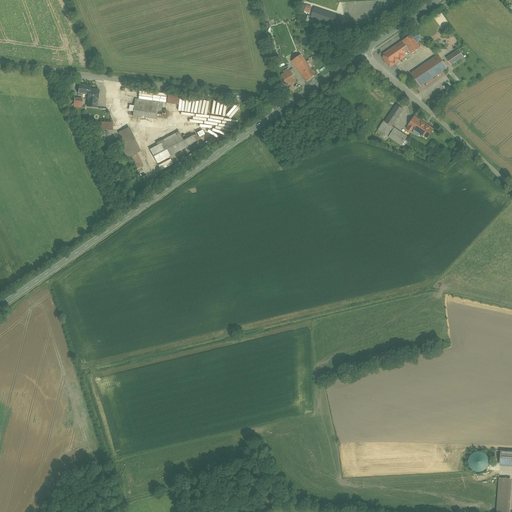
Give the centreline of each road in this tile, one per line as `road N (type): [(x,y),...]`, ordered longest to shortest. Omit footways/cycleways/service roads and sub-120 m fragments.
road 1 (secondary): [(287,105),(0,306)]
road 2 (unclassified): [(287,105),(0,62)]
road 3 (unclassified): [(364,54),(511,185)]
